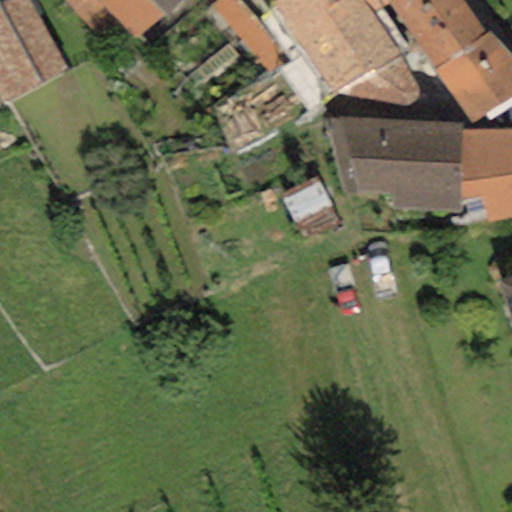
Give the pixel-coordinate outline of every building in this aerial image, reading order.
[(0,101),(2,106),(67,70),(30,0),(2,0),(0,1),(0,101)] [(63,0),(94,32),(111,16),(135,41),(162,16),(146,0),(63,0)] [(179,0),(146,0),(162,16),(179,0)] [(286,61),(231,0),(219,0),(210,8),(269,76),(286,61)] [(271,0),(271,1),(265,2),(330,95),(399,56),(374,13),(387,4),(384,0),(271,0)] [(511,60),(487,33),(460,0),(384,0),(387,4),(432,70),(470,124),(511,98),(511,60)] [(429,112),(399,56),(330,95),(333,108),(429,112)] [(460,124),(325,117),(343,194),(392,193),(390,210),(458,212),(459,203),(460,131),(460,124)] [(511,130),(460,131),(459,203),(478,199),(485,225),(511,218),(511,130)] [(315,179),(279,196),(300,241),(336,225),(315,179)] [(511,276),(496,283),(511,330),(511,276)]
